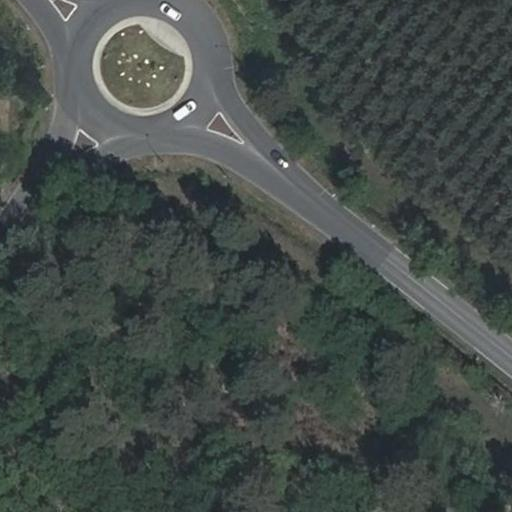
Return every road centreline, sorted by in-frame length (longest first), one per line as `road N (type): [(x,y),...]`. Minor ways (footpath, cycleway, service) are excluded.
road 1 (secondary): [(322,204),(511,354)]
road 2 (secondary): [(322,204),(242,115),(214,65)]
road 3 (secondary): [(165,132),(232,153),(322,204)]
road 4 (secondary): [(79,69),(92,107),(116,127),(165,132)]
